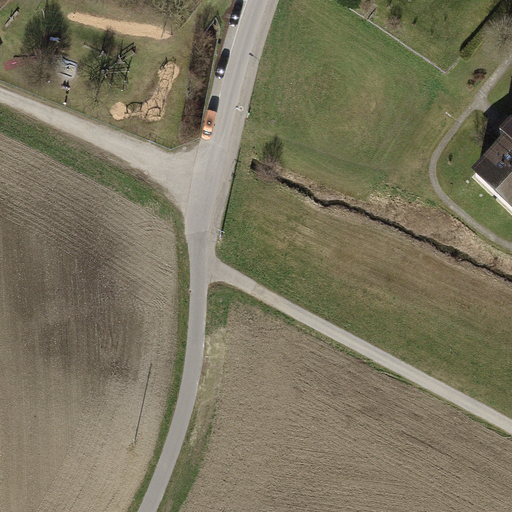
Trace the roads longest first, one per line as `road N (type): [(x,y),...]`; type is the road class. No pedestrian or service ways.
road 1 (track): [(511,428),(199,262)]
road 2 (track): [(151,511),(193,382),(199,262)]
road 3 (track): [(0,98),(211,196)]
road 4 (residential): [(211,196),(265,0)]
